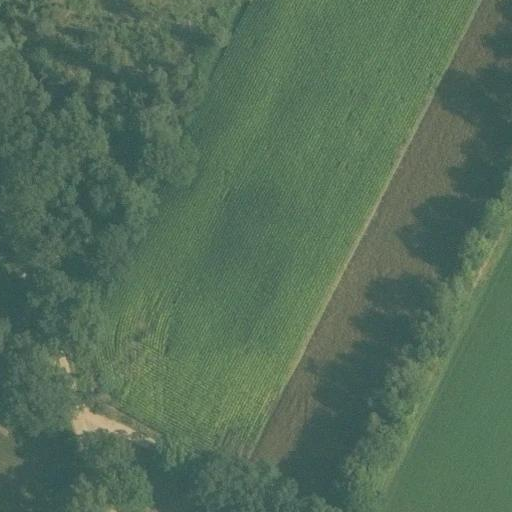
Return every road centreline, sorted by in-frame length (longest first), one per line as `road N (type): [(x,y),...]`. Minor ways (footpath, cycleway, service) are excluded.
road 1 (track): [(281,511),(71,406)]
road 2 (track): [(71,406),(0,188)]
